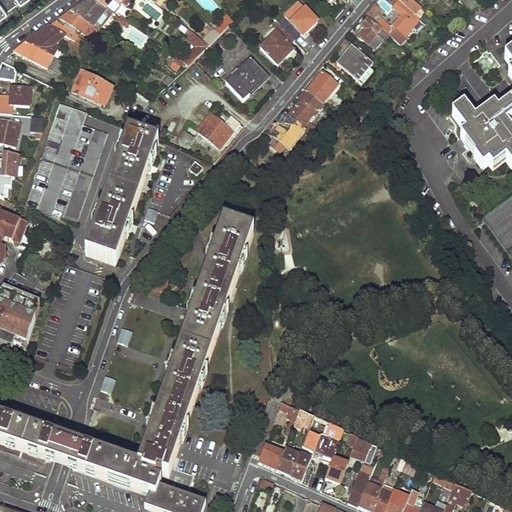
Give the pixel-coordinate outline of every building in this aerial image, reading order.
[(0,0),(0,16),(22,0),(0,0)] [(87,0),(83,3),(69,13),(97,30),(99,27),(97,25),(107,11),(91,0),(87,0)] [(91,0),(107,11),(111,14),(114,10),(110,7),(112,3),(114,4),(116,0),(91,0)] [(399,4),(414,16),(420,10),(407,0),(393,0),(392,2),(390,0),(383,0),(394,9),(399,4)] [(470,12),(482,1),(482,0),(467,0),(463,5),(470,12)] [(394,9),(402,16),(393,27),(395,29),(391,34),(390,27),(380,19),(376,23),(397,44),(418,20),(414,16),(399,4),(394,9)] [(298,5),(278,25),(294,41),(300,35),(303,37),(317,23),(298,5)] [(65,16),(59,20),(63,23),(60,27),(52,22),(48,26),(65,36),(82,47),(84,43),(75,37),(75,36),(73,34),(75,31),(83,36),(86,34),(93,39),(99,32),(97,30),(69,13),(65,16)] [(111,14),(105,23),(112,28),(119,19),(111,14)] [(227,17),(214,30),(221,36),(234,24),(227,17)] [(418,20),(397,44),(400,47),(407,39),(406,38),(420,22),(418,20)] [(365,30),(360,36),(358,35),(356,38),(367,46),(373,40),(379,45),(382,41),(375,36),(380,31),(367,21),(362,28),(365,30)] [(294,41),(278,25),(274,28),(291,46),(295,42),(294,41)] [(48,26),(38,33),(59,47),(65,36),(48,26)] [(214,30),(204,40),(212,45),(221,36),(214,30)] [(166,63),(177,72),(182,64),(189,69),(207,45),(190,32),(166,63)] [(277,34),(260,50),(277,68),(294,52),(277,34)] [(33,37),(23,44),(54,60),(59,50),(33,37)] [(23,44),(12,53),(57,76),(62,64),(54,60),(23,44)] [(373,68),(351,50),(337,67),(358,85),(373,68)] [(511,55),(502,62),(510,73),(505,77),(511,86),(511,103),(495,116),(490,110),(471,124),(460,110),(450,118),(463,137),(458,140),(472,160),(471,161),(480,173),(487,168),(491,173),(502,164),(509,173),(511,170),(511,139),(503,128),(511,121),(511,55)] [(250,61),(225,85),(242,103),(259,87),(256,83),(265,75),(250,61)] [(0,79),(15,82),(17,68),(0,65),(0,79)] [(83,75),(73,94),(104,110),(114,91),(83,75)] [(322,76),(306,94),(323,107),(337,89),(322,76)] [(9,91),(8,107),(27,109),(29,92),(9,91)] [(302,103),(289,119),(304,130),(313,119),(315,120),(324,108),(323,107),(306,94),(300,102),(302,103)] [(140,95),(119,117),(133,124),(154,102),(140,95)] [(41,96),(39,110),(48,112),(53,97),(41,96)] [(59,102),(20,208),(74,227),(105,141),(84,125),(88,112),(59,102)] [(285,116),(270,135),(291,151),(307,133),(304,130),(289,119),(285,116)] [(240,127),(231,119),(224,127),(211,117),(198,133),(219,151),(233,134),(234,134),(240,127)] [(30,119),(29,135),(34,135),(33,140),(37,141),(45,121),(30,119)] [(0,146),(15,150),(20,128),(0,123),(0,146)] [(166,134),(163,140),(188,150),(192,138),(181,131),(179,139),(166,134)] [(128,135),(86,256),(116,267),(124,244),(148,176),(158,146),(128,135)] [(21,139),(19,147),(26,149),(28,141),(21,139)] [(0,166),(0,170),(3,171),(2,179),(11,180),(13,181),(15,166),(17,166),(17,158),(4,155),(2,167),(0,166)] [(196,163),(190,170),(197,176),(203,169),(196,163)] [(0,170),(0,199),(3,202),(4,189),(10,190),(11,180),(2,179),(3,171),(0,170)] [(511,197),(479,222),(511,267),(511,197)] [(0,260),(2,261),(6,250),(0,247),(0,243),(6,242),(19,246),(28,225),(0,214),(0,260)] [(80,449),(73,471),(151,498),(146,510),(151,511),(205,511),(208,505),(188,498),(195,475),(172,468),(253,236),(223,226),(217,242),(198,296),(191,317),(180,350),(174,367),(162,401),(154,423),(143,455),(138,468),(101,456),(82,450),(80,449)] [(0,326),(0,339),(5,341),(9,330),(0,326)] [(117,344),(127,347),(131,332),(121,329),(117,344)] [(9,330),(5,341),(12,344),(17,333),(9,330)] [(105,378),(100,392),(110,395),(115,381),(105,378)] [(279,408),(278,410),(288,415),(290,409),(280,405),(279,408)] [(290,409),(288,415),(286,419),(292,421),(287,432),(292,434),(294,429),(300,413),(298,412),(298,413),(290,409)] [(300,413),(294,429),(297,430),(296,433),(299,434),(302,426),(309,429),(313,419),(300,413)] [(0,453),(42,468),(49,470),(51,464),(59,441),(48,437),(12,424),(0,419),(0,453)] [(323,460),(332,463),(333,460),(343,434),(313,419),(309,429),(302,450),(313,454),(313,455),(314,457),(315,457),(316,458),(317,457),(318,456),(319,455),(324,457),(323,460)] [(283,435),(278,447),(286,451),(286,449),(291,438),(285,436),(283,435)] [(348,436),(345,445),(354,448),(357,440),(348,436)] [(354,448),(350,458),(357,461),(364,464),(368,465),(375,449),(357,440),(354,448)] [(73,471),(80,449),(74,446),(66,443),(59,441),(51,464),(57,466),(66,469),(73,471)] [(265,447),(258,465),(268,469),(277,473),(284,455),(265,447)] [(284,455),(277,473),(284,476),(291,480),(300,456),(286,449),(286,451),(284,455)] [(389,455),(381,452),(378,460),(386,463),(386,461),(387,461),(389,455)] [(300,456),(291,480),(301,484),(310,461),(300,456)] [(357,461),(350,458),(347,465),(345,471),(352,474),(357,461)] [(332,463),(326,481),(339,486),(345,471),(347,465),(333,460),(332,463)] [(369,480),(358,510),(363,511),(372,511),(380,493),(391,463),(387,461),(386,461),(386,463),(382,473),(381,473),(377,483),(369,480)] [(404,462),(400,473),(417,480),(420,470),(404,462)] [(374,468),(368,465),(364,464),(359,474),(362,476),(370,479),(374,468)] [(357,481),(347,505),(358,510),(369,480),(370,479),(362,476),(360,482),(357,481)] [(433,476),(431,483),(440,486),(442,481),(433,476)] [(270,483),(262,479),(258,490),(271,495),(275,485),(270,483)] [(455,487),(449,502),(465,509),(470,494),(455,487)] [(391,498),(386,511),(404,511),(409,501),(396,496),(398,492),(394,491),(391,498)] [(380,493),(372,511),(386,511),(391,498),(380,493)] [(409,501),(404,511),(415,511),(412,510),(414,504),(409,501)]
